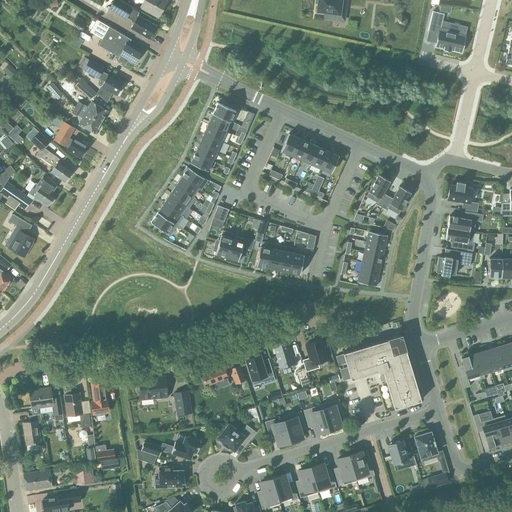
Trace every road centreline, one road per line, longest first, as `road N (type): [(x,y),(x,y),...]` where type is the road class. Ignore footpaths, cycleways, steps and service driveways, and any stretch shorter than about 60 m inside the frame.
road 1 (residential): [(0,378),(29,364),(176,356),(307,308)]
road 2 (tertiary): [(0,330),(41,285),(129,131)]
road 3 (residential): [(221,477),(439,410)]
road 4 (residential): [(424,176),(432,192),(412,319),(419,345)]
road 5 (residential): [(283,109),(251,189),(324,227)]
road 6 (residential): [(439,410),(458,473),(511,457)]
